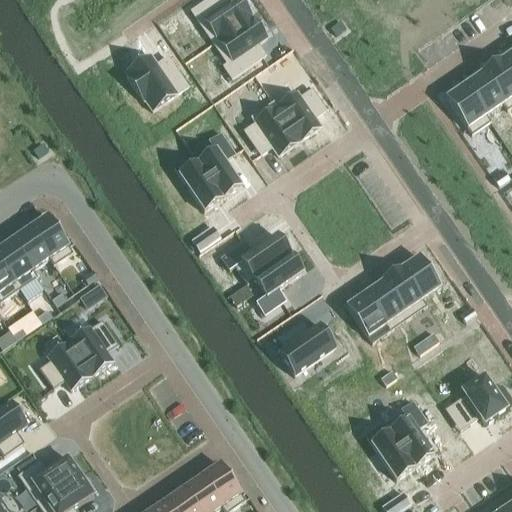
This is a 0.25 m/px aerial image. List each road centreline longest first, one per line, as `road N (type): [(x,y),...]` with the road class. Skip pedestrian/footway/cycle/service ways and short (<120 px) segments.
road 1 (residential): [(173,355),(75,421),(129,502),(230,440)]
road 2 (residential): [(0,211),(53,178),(173,355)]
road 3 (residential): [(270,191),(337,287),(436,217)]
road 4 (residential): [(372,120),(511,25)]
road 5 (residential): [(372,120),(292,0)]
road 6 (residential): [(506,320),(436,217)]
road 7 (residential): [(270,191),(372,120)]
